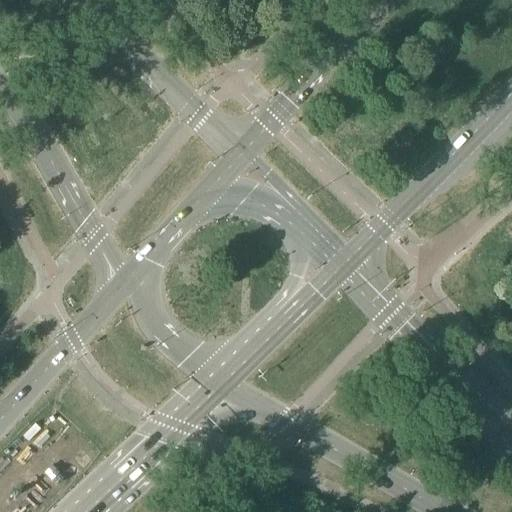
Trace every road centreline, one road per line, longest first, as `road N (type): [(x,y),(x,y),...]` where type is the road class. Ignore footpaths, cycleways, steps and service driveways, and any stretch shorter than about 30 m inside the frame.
road 1 (primary): [(215,378),(442,511)]
road 2 (primary): [(343,266),(511,94)]
road 3 (primary): [(511,433),(343,266)]
road 4 (residential): [(0,90),(122,290)]
road 5 (primary): [(383,0),(236,160)]
road 6 (residential): [(236,160),(94,0)]
road 7 (secondary): [(83,511),(215,378)]
road 8 (secondary): [(122,290),(0,422)]
road 9 (primary): [(236,160),(122,290)]
road 10 (secondary): [(215,378),(343,266)]
road 11 (secondary): [(343,266),(236,160)]
road 12 (primary): [(122,290),(169,345),(215,378)]
